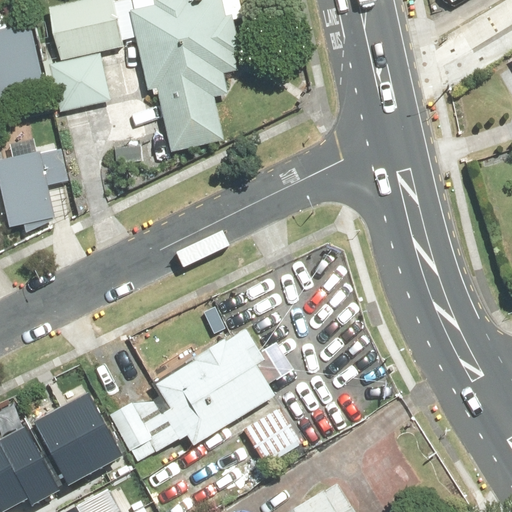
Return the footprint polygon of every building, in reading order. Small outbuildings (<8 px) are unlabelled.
[(120,43),(134,40),(146,93),(155,91),(169,156),(223,144),(214,100),(227,97),(223,76),(236,73),(233,57),(240,55),(231,16),(224,17),(220,0),(154,0),(152,0),(132,0),(112,4),(111,0),(98,0),(45,11),(56,63),(121,49),(120,43)] [(0,101),(43,92),(28,26),(5,31),(2,19),(0,19),(0,101)] [(511,53),(503,59),(511,73),(511,53)] [(58,114),(111,103),(101,56),(48,67),(58,114)] [(140,146),(114,150),(116,165),(142,162),(140,146)] [(59,150),(0,163),(0,194),(8,230),(54,220),(46,187),(67,183),(59,150)] [(237,335),(145,381),(179,449),(271,402),(237,335)] [(88,391),(62,405),(96,469),(122,456),(88,391)] [(62,405),(37,418),(71,482),(96,469),(62,405)] [(284,409),(252,431),(277,467),(309,445),(284,409)] [(26,426),(1,439),(31,497),(35,503),(60,490),(26,426)] [(0,437),(0,498),(6,510),(31,497),(1,439),(0,437)] [(353,511),(336,483),(288,511),(353,511)] [(122,511),(110,489),(68,511),(122,511)]
